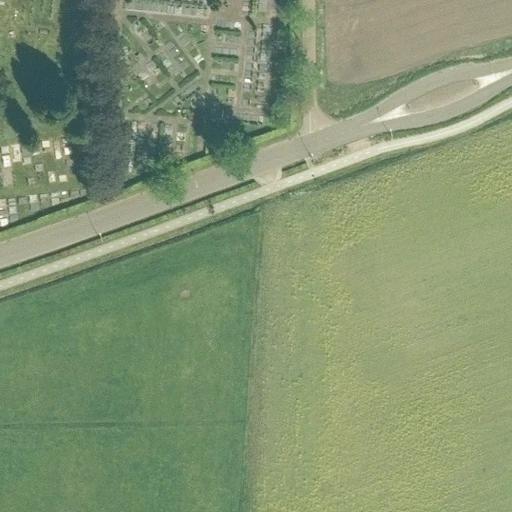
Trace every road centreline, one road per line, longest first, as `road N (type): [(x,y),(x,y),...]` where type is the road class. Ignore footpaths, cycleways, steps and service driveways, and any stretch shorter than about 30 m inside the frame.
road 1 (tertiary): [(0,252),(307,146)]
road 2 (tertiary): [(511,61),(418,86),(351,131)]
road 3 (tertiary): [(351,131),(440,115),(511,82)]
road 4 (unclassified): [(307,146),(309,0)]
